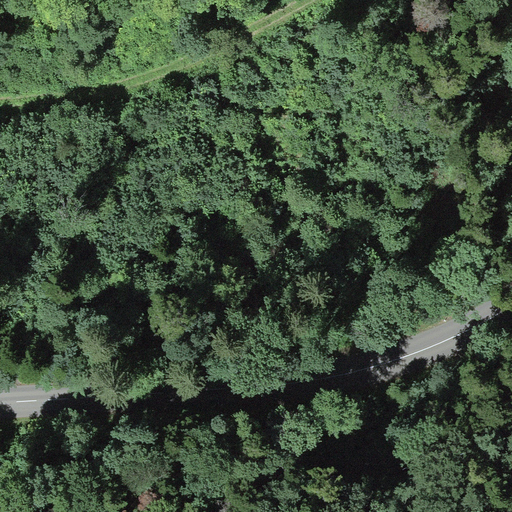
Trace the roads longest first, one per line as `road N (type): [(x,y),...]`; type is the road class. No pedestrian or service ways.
road 1 (tertiary): [(0,400),(292,384),(417,352),(511,308)]
road 2 (track): [(310,0),(121,90),(0,102)]
